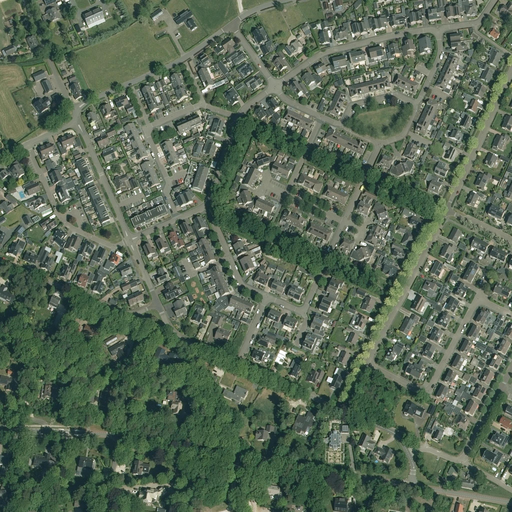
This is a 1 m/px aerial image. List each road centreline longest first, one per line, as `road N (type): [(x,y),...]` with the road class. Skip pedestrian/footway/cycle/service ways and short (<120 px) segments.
road 1 (tertiary): [(366,477),(118,436)]
road 2 (residential): [(231,24),(184,58),(77,108)]
road 3 (residential): [(275,85),(327,51),(438,30)]
road 4 (residential): [(158,304),(126,315),(0,260)]
road 5 (residential): [(367,362),(446,210)]
road 6 (residential): [(367,362),(426,389),(477,299)]
road 7 (residential): [(128,239),(112,246),(66,224),(27,143)]
road 8 (residential): [(446,210),(511,70)]
road 9 (residential): [(77,108),(22,0)]
